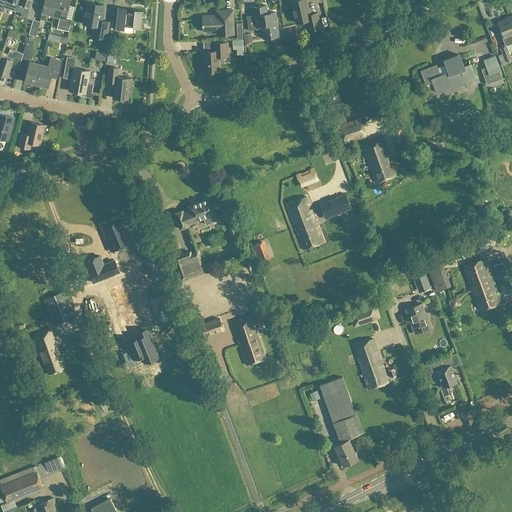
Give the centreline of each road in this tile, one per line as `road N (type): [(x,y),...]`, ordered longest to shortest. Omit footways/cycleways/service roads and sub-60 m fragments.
road 1 (track): [(38,171),(82,329),(166,511)]
road 2 (tertiary): [(194,101),(212,102),(447,0)]
road 3 (secondary): [(325,511),(511,422)]
road 4 (tertiary): [(87,155),(166,123),(194,101)]
